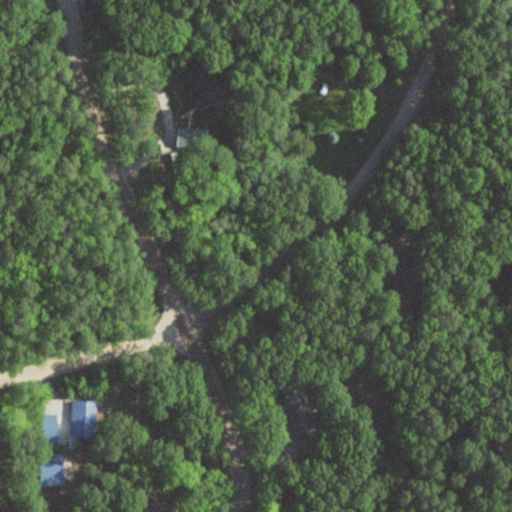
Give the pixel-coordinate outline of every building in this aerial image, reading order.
[(203,110),(211,103),(217,111),(224,105),(194,67),(185,73),(197,88),(190,94),(203,110)] [(393,280),(394,285),(424,282),(422,263),(371,269),(373,283),(393,280)] [(303,379),(284,384),(301,453),(321,448),(303,379)] [(77,434),(97,434),(97,399),(77,399),(77,434)] [(44,413),(44,442),(59,442),(59,413),(44,413)] [(40,483),(64,483),(64,460),(40,460),(40,483)]
